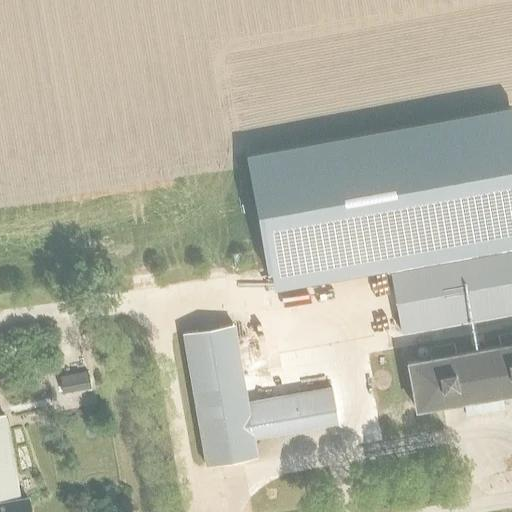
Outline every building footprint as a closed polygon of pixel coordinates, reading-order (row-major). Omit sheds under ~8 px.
[(511,124),(509,111),(250,158),(271,274),(511,230),(511,124)] [(400,331),(511,311),(511,249),(389,272),(400,331)] [(245,403),(231,324),(181,333),(205,466),(255,457),(252,438),(337,422),(330,388),(245,403)] [(511,332),(497,336),(499,346),(511,343),(511,332)] [(415,409),(511,391),(511,343),(499,346),(455,354),(430,358),(406,362),(415,409)] [(453,343),(428,348),(430,358),(455,354),(453,343)] [(73,374),(60,377),(63,392),(76,390),(73,374)] [(18,500),(3,415),(0,415),(0,511),(28,511),(26,498),(18,500)]
